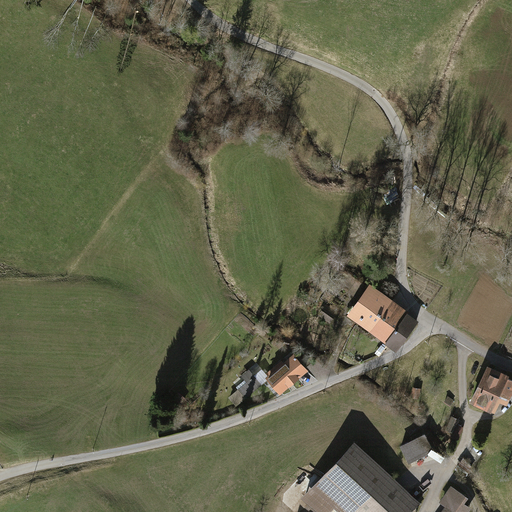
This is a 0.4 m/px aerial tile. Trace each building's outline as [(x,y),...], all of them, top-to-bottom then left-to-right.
[(384,299),(365,286),(346,313),(365,326),(384,299)] [(404,313),(384,299),(365,326),(385,340),(404,313)] [(416,321),(404,313),(385,340),(397,348),(416,321)] [(265,377),(262,379),(265,383),(276,396),(304,372),(290,356),(265,377)] [(233,407),(244,398),(245,399),(265,383),(262,379),(265,377),(257,367),(249,373),(246,370),(238,377),(242,381),(233,389),(235,391),(226,399),(233,407)] [(511,390),(511,382),(504,379),(505,377),(484,367),(466,403),(492,415),(498,403),(504,406),(511,390)] [(177,393),(172,400),(180,407),(186,400),(177,393)] [(453,402),(446,397),(443,403),(449,407),(453,402)] [(461,423),(453,420),(447,433),(455,437),(461,423)] [(422,436),(402,446),(410,461),(430,450),(422,436)] [(314,511),(324,511),(330,507),(335,511),(409,511),(407,510),(412,504),(351,445),(313,484),(299,498),(314,511)] [(472,467),(462,460),(457,467),(466,474),(472,467)] [(445,506),(441,511),(466,511),(469,508),(462,503),(466,498),(451,487),(440,502),(445,506)]
